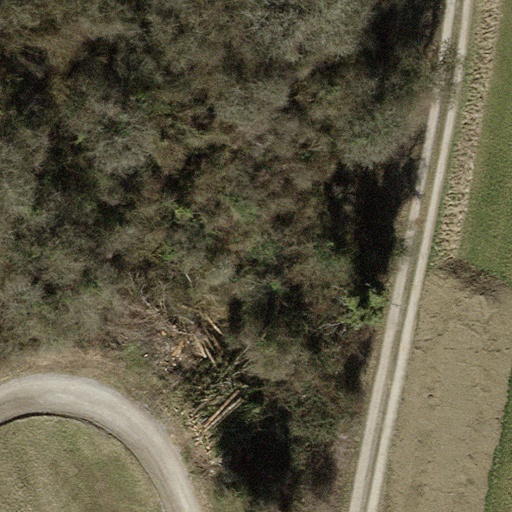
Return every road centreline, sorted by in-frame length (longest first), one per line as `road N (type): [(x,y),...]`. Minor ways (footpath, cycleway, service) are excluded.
road 1 (track): [(354,511),(442,121),(455,0)]
road 2 (track): [(0,407),(56,401),(105,414),(149,459),(180,511)]
